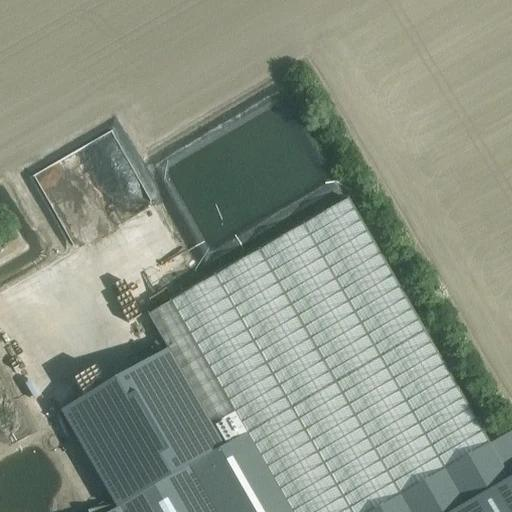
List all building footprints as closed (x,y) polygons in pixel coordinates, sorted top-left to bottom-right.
[(446,511),(507,477),(346,200),(145,317),(167,355),(221,449),(258,511),(446,511)] [(200,211),(184,219),(195,240),(204,236),(199,226),(206,223),(200,211)] [(71,234),(65,217),(52,222),(57,239),(71,234)] [(81,231),(88,249),(102,244),(99,235),(118,228),(115,219),(81,231)] [(58,245),(14,268),(46,332),(67,322),(58,304),(82,292),(58,245)] [(62,416),(116,510),(180,473),(221,449),(167,355),(62,416)] [(54,360),(26,391),(48,410),(86,368),(75,358),(64,369),(54,360)] [(258,511),(221,449),(180,473),(202,511),(258,511)] [(112,511),(202,511),(180,473),(116,510),(112,511)] [(507,478),(448,511),(511,511),(511,479),(510,481),(509,481),(507,478)]
